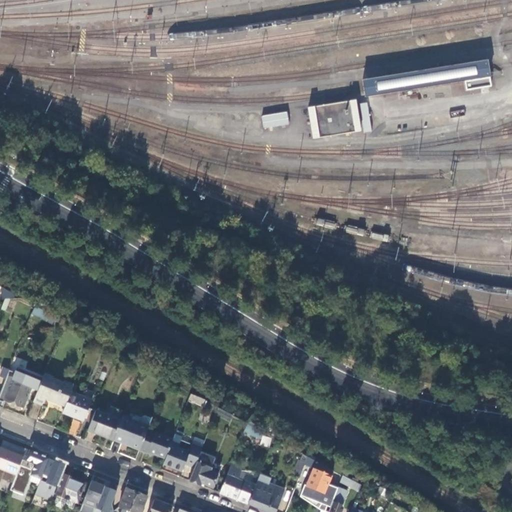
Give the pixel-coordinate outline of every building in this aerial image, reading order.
[(363,89),(365,98),(489,77),(489,74),(488,68),(487,63),(486,59),(362,80),(363,89)] [(356,100),(307,108),(312,140),(360,132),(356,100)] [(263,129),(289,124),(286,111),(261,115),(263,129)] [(112,175),(117,178),(123,168),(118,165),(117,167),(111,164),(112,162),(107,160),(102,170),(107,172),(108,171),(113,173),(112,175)] [(43,320),(46,313),(34,307),(31,314),(43,320)] [(6,379),(0,393),(0,407),(3,409),(6,402),(23,409),(34,382),(9,371),(6,379)] [(71,394),(73,387),(44,375),(34,401),(45,405),(48,399),(51,401),(51,402),(65,408),(71,394)] [(91,402),(71,394),(65,408),(63,413),(83,421),(91,402)] [(190,394),(188,401),(203,406),(206,399),(190,394)] [(228,418),(229,415),(218,408),(216,415),(222,418),(223,415),(228,418)] [(113,441),(121,421),(96,411),(88,431),(113,441)] [(147,430),(148,427),(139,423),(123,416),(121,421),(113,441),(139,451),(147,430)] [(141,418),(139,423),(148,427),(151,419),(145,416),(141,418)] [(259,438),(261,430),(247,426),(244,433),(259,438)] [(171,444),(173,440),(147,430),(139,451),(147,454),(148,452),(165,459),(170,446),(171,444)] [(262,435),(260,445),(270,447),(272,437),(262,435)] [(26,449),(7,442),(2,455),(11,459),(7,470),(10,472),(3,488),(10,490),(26,449)] [(200,453),(201,453),(192,449),(189,453),(179,449),(179,450),(170,446),(165,459),(163,464),(182,472),(185,464),(195,468),(200,453)] [(49,459),(26,449),(10,490),(23,495),(31,476),(41,480),(44,471),(49,459)] [(195,468),(189,481),(200,485),(201,482),(213,487),(217,476),(209,473),(212,465),(214,459),(200,453),(195,468)] [(331,476),(333,472),(307,458),(305,463),(304,465),(314,469),(306,486),(324,494),(331,476)] [(55,461),(49,459),(44,471),(46,472),(50,473),(55,461)] [(65,465),(55,461),(50,473),(46,472),(41,484),(50,487),(47,494),(53,496),(65,465)] [(299,478),(304,465),(305,463),(301,461),(295,477),(299,478)] [(249,504),(256,486),(238,478),(242,467),(232,463),(220,493),(249,504)] [(220,468),(212,465),(209,473),(217,476),(220,468)] [(261,474),(259,480),(270,484),(272,478),(261,474)] [(63,505),(72,508),(75,502),(77,503),(84,486),(73,481),(74,479),(64,475),(56,494),(57,494),(53,502),(54,505),(60,507),(61,507),(62,506),(63,505)] [(118,486),(93,476),(78,511),(112,511),(111,504),(118,486)] [(359,491),(360,487),(343,477),(341,481),(359,491)] [(270,484),(259,480),(256,486),(249,504),(268,511),(276,511),(285,490),(270,484)] [(328,511),(340,511),(343,507),(341,505),(340,504),(345,490),(339,487),(328,511)] [(140,511),(147,497),(126,488),(118,507),(122,509),(120,511),(140,511)] [(43,491),(37,489),(32,503),(37,506),(43,491)] [(169,511),(172,506),(154,500),(149,511),(169,511)]
